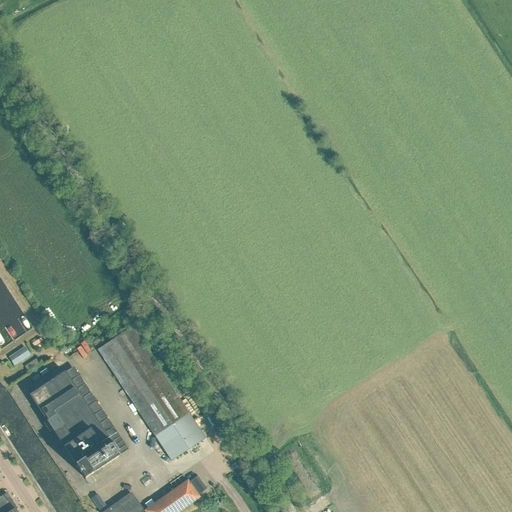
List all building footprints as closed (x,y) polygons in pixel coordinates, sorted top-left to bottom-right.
[(205,439),(173,390),(143,345),(149,341),(140,327),(134,331),(132,328),(98,350),(139,413),(171,461),(205,439)] [(97,336),(90,340),(94,345),(100,341),(97,336)] [(29,355),(24,349),(10,358),(14,365),(29,355)] [(73,367),(29,395),(85,479),(120,456),(119,455),(127,450),(73,367)] [(147,510),(145,511),(178,511),(199,497),(187,481),(147,510)] [(140,511),(142,511),(130,494),(106,511),(140,511)] [(0,511),(16,511),(14,509),(14,510),(7,500),(6,501),(3,496),(0,498),(0,511)] [(326,511),(343,511),(338,503),(326,511)]
